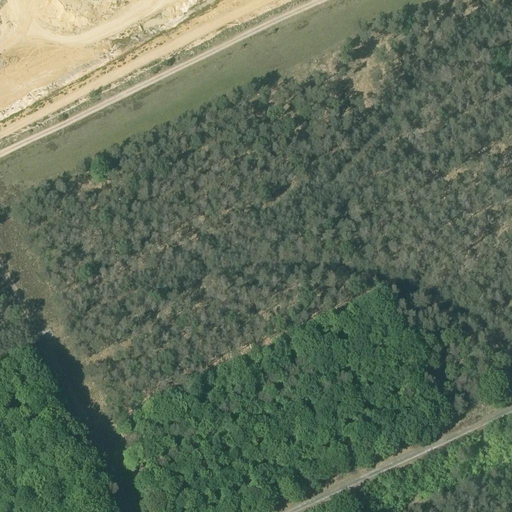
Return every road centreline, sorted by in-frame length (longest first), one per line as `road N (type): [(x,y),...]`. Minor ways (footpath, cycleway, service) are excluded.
road 1 (track): [(306,0),(0,143)]
road 2 (track): [(511,410),(292,511)]
